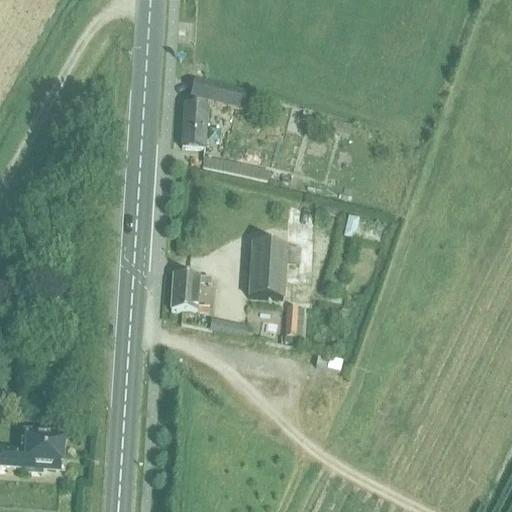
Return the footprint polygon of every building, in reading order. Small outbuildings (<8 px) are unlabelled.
[(189,100),(243,113),(247,96),(194,83),(189,100)] [(206,149),(206,107),(186,107),(185,148),(206,149)] [(304,110),(302,118),(308,119),(310,112),(304,110)] [(334,124),(331,135),(347,140),(350,129),(334,124)] [(348,219),(344,239),(354,241),(358,221),(348,219)] [(300,251),(287,250),(253,249),(251,301),(285,303),(287,267),(299,268),(300,251)] [(207,310),(198,309),(200,286),(212,288),(213,281),(174,277),(170,312),(197,315),(206,316),(207,310)] [(299,334),(310,334),(311,303),(300,303),(299,334)] [(286,308),(285,336),(296,336),(297,308),(286,308)] [(212,323),(210,333),(220,336),(223,325),(212,323)] [(234,328),(232,338),(243,341),(246,331),(234,328)] [(349,363),(328,361),(327,370),(348,373),(349,363)] [(62,471),(64,440),(25,437),(24,453),(0,451),(0,470),(41,473),(41,470),(62,471)]
